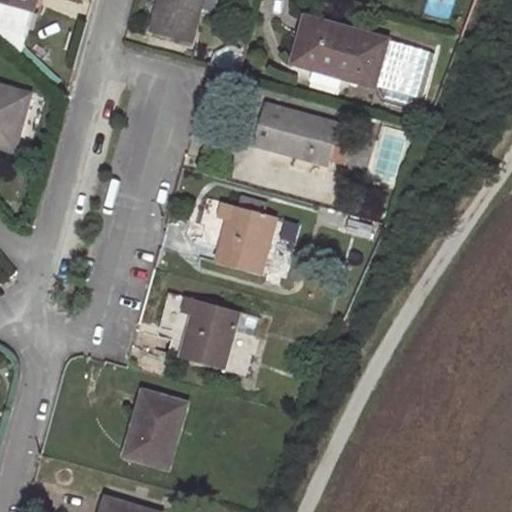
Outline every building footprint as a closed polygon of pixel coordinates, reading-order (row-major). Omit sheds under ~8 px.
[(37,0),(0,0),(0,2),(34,14),(37,0)] [(204,0),(162,0),(153,34),(193,45),(204,0)] [(0,35),(21,56),(34,14),(0,2),(0,35)] [(392,41),(310,18),(297,65),(379,89),(392,41)] [(34,95),(0,85),(0,148),(19,154),(34,95)] [(342,126),(269,105),(258,145),(333,165),(342,126)] [(279,218),(227,203),(222,218),(234,222),(228,246),(224,245),(221,262),(265,274),(279,218)] [(241,311),(187,297),(183,313),(195,316),(188,342),(184,340),(181,357),(226,369),(241,311)] [(190,403),(146,391),(129,457),(172,469),(190,403)] [(156,511),(107,499),(103,511),(156,511)]
